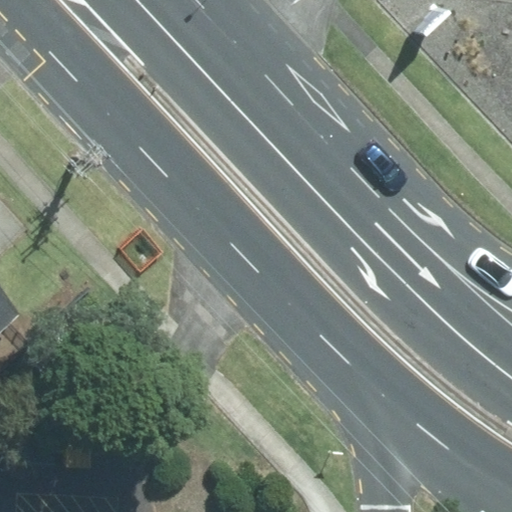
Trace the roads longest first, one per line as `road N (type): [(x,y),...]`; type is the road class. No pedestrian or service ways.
road 1 (secondary): [(381,394),(109,106),(40,0)]
road 2 (secondary): [(118,0),(195,62),(445,320)]
road 3 (secondary): [(511,473),(381,394)]
